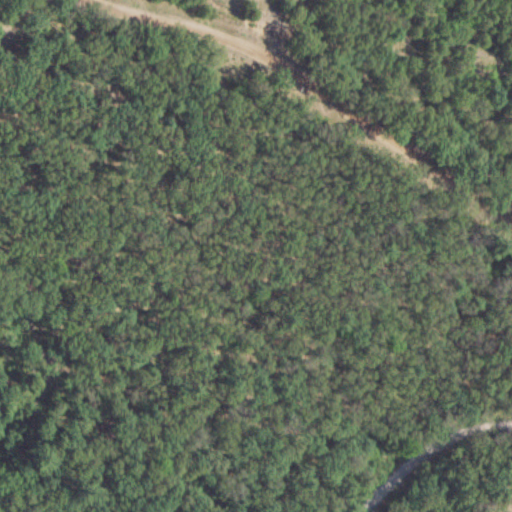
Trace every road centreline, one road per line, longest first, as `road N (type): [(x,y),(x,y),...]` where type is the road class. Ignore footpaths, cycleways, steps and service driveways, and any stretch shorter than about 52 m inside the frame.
road 1 (residential): [(144,0),(253,56),(511,220)]
road 2 (residential): [(320,511),(397,437),(444,407),(511,399)]
